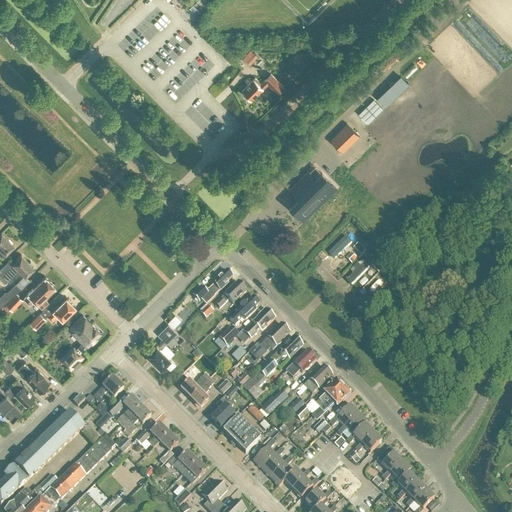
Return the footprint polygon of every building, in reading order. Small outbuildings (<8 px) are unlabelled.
[(244,58),(251,64),(257,55),(250,50),(244,58)] [(255,77),(241,90),(251,100),(268,83),(277,92),(283,86),(270,73),(260,83),(255,77)] [(351,98),(358,91),(351,85),(345,91),(347,94),(344,97),(348,100),(351,97),(351,98)] [(342,152),(359,135),(347,122),(330,139),(342,152)] [(349,168),(365,153),(359,147),(344,163),(349,168)] [(345,167),(331,153),(326,158),(340,173),(345,167)] [(307,190),(297,199),(306,208),(311,203),(316,208),(338,187),(332,180),(339,173),(330,164),(323,171),(314,163),(297,180),(307,190)] [(2,231),(0,233),(0,257),(15,244),(2,231)] [(329,261),(336,268),(353,250),(352,249),(355,246),(348,240),(329,261)] [(363,258),(367,254),(359,246),(355,250),(363,258)] [(0,267),(0,274),(7,282),(20,269),(26,275),(35,266),(34,265),(35,264),(31,261),(30,262),(22,254),(14,262),(14,263),(9,258),(0,267)] [(353,266),(358,261),(352,255),(347,260),(353,266)] [(371,268),(363,260),(350,273),(353,276),(347,282),(352,287),(369,271),(373,276),(376,273),(371,268)] [(380,275),(384,271),(376,263),(372,268),(380,275)] [(227,275),(226,274),(220,281),(217,281),(212,286),(215,288),(209,294),(206,294),(202,290),(193,298),(200,304),(201,303),(207,308),(216,299),(221,294),(221,295),(229,287),(228,285),(233,280),(232,279),(232,277),(229,275),(227,275)] [(45,296),(56,285),(46,275),(28,293),(29,294),(25,298),(30,303),(34,299),(42,307),(49,301),(45,296)] [(367,279),(361,284),(365,288),(371,282),(367,278),(367,279)] [(396,292),(401,288),(393,280),(389,284),(396,292)] [(21,288),(16,283),(8,291),(5,291),(0,295),(0,308),(5,303),(21,288)] [(385,288),(381,284),(371,293),(375,297),(377,295),(380,298),(385,293),(382,290),(385,288)] [(234,308),(247,295),(246,294),(246,292),(244,290),(242,290),(238,286),(217,308),(221,312),(230,303),(234,308)] [(389,291),(385,295),(391,301),(395,297),(389,291)] [(22,299),(16,294),(7,304),(13,310),(22,299)] [(496,316),(505,299),(496,294),(487,311),(496,316)] [(63,319),(76,306),(67,297),(60,304),(59,303),(47,314),(53,320),(59,315),(63,319)] [(254,311),(258,307),(258,304),(255,301),(253,301),(252,301),(246,307),(244,306),(236,314),(237,316),(230,323),(236,328),(242,322),(245,324),(256,313),(254,311)] [(207,321),(214,314),(208,308),(201,316),(207,321)] [(271,321),(273,319),(272,318),(272,316),(270,314),(268,314),(265,311),(257,319),(258,319),(252,325),(243,334),(250,341),(259,332),(262,335),(273,323),(271,321)] [(36,328),(46,318),(40,312),(30,323),(36,328)] [(80,353),(101,332),(93,323),(92,323),(83,314),(70,327),(84,341),(76,349),(74,347),(62,359),(71,368),(83,356),(80,353)] [(170,324),(159,335),(163,339),(147,355),(157,364),(156,365),(160,369),(161,368),(162,369),(166,365),(171,370),(176,364),(161,349),(178,333),(170,324)] [(270,351),(272,353),(276,349),(277,348),(278,348),(280,346),(280,344),(290,336),(288,335),(289,333),(287,331),(285,331),(280,327),(267,340),(263,344),(270,351)] [(231,328),(219,340),(226,348),(239,336),(231,328)] [(9,340),(14,335),(8,330),(4,334),(9,340)] [(298,344),(293,340),(280,353),(281,354),(277,358),(276,357),(270,363),(243,390),(256,403),(264,395),(260,391),(268,383),(266,381),(278,370),(274,367),(280,361),(282,363),(287,359),(289,362),(302,349),(301,348),(301,346),(300,344),(298,344)] [(14,349),(22,357),(28,352),(19,343),(14,349)] [(260,361),(270,351),(263,344),(259,348),(257,346),(249,355),(257,364),(260,361)] [(246,355),(240,350),(231,358),(237,364),(246,355)] [(197,362),(202,357),(197,352),(192,357),(197,362)] [(308,369),(315,363),(311,359),(311,356),(309,355),(307,355),(306,354),(293,367),(287,373),(294,380),(300,373),(302,376),(305,373),(307,373),(308,371),(308,369)] [(4,358),(0,361),(0,364),(9,373),(14,368),(4,358)] [(43,389),(49,383),(43,376),(43,375),(36,368),(33,371),(24,362),(18,369),(39,390),(41,388),(43,389)] [(323,387),(331,379),(330,378),(330,376),(328,374),(326,374),(322,370),(309,383),(310,383),(304,388),(313,397),(318,391),(319,392),(320,391),(321,391),(323,389),(323,387)] [(233,381),(238,376),(233,371),(228,376),(233,381)] [(241,389),(250,381),(245,376),(236,384),(241,389)] [(205,387),(210,381),(206,377),(200,383),(205,387)] [(18,379),(6,391),(12,396),(15,393),(27,405),(36,396),(29,390),(30,389),(24,384),(23,385),(18,379)] [(115,400),(124,392),(113,380),(104,389),(104,390),(94,400),(96,401),(101,406),(102,407),(106,403),(103,400),(109,394),(115,400)] [(208,393),(215,386),(210,381),(205,387),(199,393),(191,401),(201,411),(209,403),(204,398),(209,394),(208,393)] [(181,391),(191,401),(199,393),(205,387),(200,383),(199,382),(194,388),(189,383),(181,391)] [(320,411),(343,388),(340,386),(339,383),(337,382),(336,382),(323,395),(325,397),(316,407),(320,411)] [(224,397),(232,389),(226,383),(218,392),(224,397)] [(0,387),(0,407),(13,419),(22,410),(0,387)] [(230,401),(238,393),(234,388),(225,397),(230,401)] [(337,408),(349,396),(349,395),(349,393),(346,392),(343,388),(320,411),(324,415),(327,412),(328,412),(334,406),(337,408)] [(78,410),(86,403),(81,397),(73,404),(78,410)] [(91,406),(96,401),(94,400),(92,397),(87,402),(91,406)] [(142,409),(137,404),(138,402),(134,398),(132,399),(124,407),(130,413),(124,418),(118,424),(123,429),(142,409)] [(221,412),(211,421),(221,431),(234,417),(229,412),(233,407),(225,399),(216,407),(221,412)] [(268,418),(279,407),(272,399),(261,411),(268,418)] [(295,415),(304,406),(299,400),(290,409),(295,415)] [(123,410),(118,405),(108,415),(113,420),(123,410)] [(107,413),(102,407),(101,406),(95,412),(101,419),(107,413)] [(344,430),(358,416),(350,407),(336,421),(335,421),(330,426),(333,429),(338,424),(343,429),(344,430)] [(264,419),(252,408),(247,413),(258,424),(264,419)] [(151,418),(142,409),(123,429),(126,432),(125,434),(130,439),(135,433),(132,430),(139,422),(143,426),(151,418)] [(304,409),(295,418),(300,423),(309,415),(304,409)] [(295,416),(290,411),(285,416),(290,420),(295,416)] [(80,434),(84,430),(70,415),(5,478),(0,483),(0,486),(0,487),(0,507),(1,509),(18,492),(19,492),(33,478),(34,479),(39,473),(40,473),(80,434)] [(353,438),(364,427),(367,424),(358,416),(344,430),(343,429),(338,434),(341,438),(347,432),(352,438),(353,438)] [(223,434),(246,456),(260,441),(259,441),(237,421),(238,420),(237,420),(223,434)] [(322,422),(313,430),(318,435),(327,427),(322,422)] [(154,451),(161,445),(169,436),(160,427),(151,436),(156,440),(150,447),(154,451)] [(330,430),(327,427),(322,433),(325,436),(330,430)] [(361,447),(373,435),(364,427),(353,438),(352,438),(347,443),(350,447),(356,441),(361,446),(361,447)] [(283,428),(278,432),(284,438),(288,433),(283,428)] [(141,449),(150,440),(145,435),(136,444),(141,449)] [(370,455),(382,444),(373,435),(361,447),(361,446),(355,452),(358,455),(364,449),(370,455)] [(170,454),(179,446),(169,436),(161,445),(170,455),(161,464),(164,468),(174,458),(170,454)] [(105,437),(101,441),(111,451),(115,447),(114,445),(105,437)] [(123,455),(132,446),(126,440),(120,445),(117,449),(123,455)] [(344,444),(341,440),(334,446),(338,450),(344,444)] [(112,452),(111,451),(101,441),(58,484),(50,492),(29,511),(50,511),(60,503),(60,502),(112,452)] [(277,458),(277,457),(271,452),(277,446),(274,443),(267,449),(268,450),(254,464),(263,472),(277,458)] [(385,483),(391,477),(402,465),(394,457),(396,456),(390,450),(377,462),(388,473),(382,480),(385,483)] [(282,452),(277,457),(277,458),(263,472),(271,481),(286,466),(285,466),(280,460),(285,455),(282,452)] [(174,469),(183,478),(197,464),(187,454),(182,460),(178,456),(168,466),(172,470),(174,469)] [(291,460),(285,466),(286,466),(271,481),(280,490),(285,484),(295,475),(294,474),(289,469),(294,463),(291,460)] [(312,468),(308,463),(299,471),(302,476),(312,468)] [(198,482),(207,473),(206,473),(197,464),(183,478),(193,487),(198,482)] [(411,474),(402,465),(391,477),(396,482),(391,487),(394,491),(398,487),(409,476),(411,474)] [(149,480),(155,474),(149,469),(143,475),(149,480)] [(297,472),(294,474),(295,475),(285,484),(294,492),(306,481),(307,482),(312,476),(309,473),(303,478),(297,472)] [(406,495),(417,484),(409,476),(398,487),(403,493),(397,498),(400,502),(406,496),(406,495)] [(29,511),(50,492),(58,484),(52,477),(31,498),(30,497),(31,496),(27,492),(26,493),(25,492),(13,504),(14,505),(7,511),(29,511)] [(378,490),(381,486),(375,480),(372,484),(378,490)] [(314,491),(320,485),(317,481),(311,487),(307,482),(306,481),(294,492),(303,501),(314,490),(314,491)] [(218,503),(227,494),(217,484),(203,498),(209,504),(204,509),(206,511),(218,511),(223,507),(218,503)] [(414,504),(425,492),(417,484),(406,495),(406,496),(411,501),(406,507),(409,510),(415,504),(414,504)] [(186,492),(174,504),(180,509),(191,497),(186,492)] [(433,503),(434,501),(425,492),(414,504),(415,504),(420,509),(417,511),(423,511),(426,509),(433,503)] [(306,505),(313,511),(315,511),(327,501),(327,502),(332,497),(329,494),(323,500),(317,494),(306,505)] [(101,511),(87,497),(70,511),(101,511)] [(330,504),(327,502),(327,501),(315,511),(326,511),(324,510),(330,504)] [(245,511),(236,503),(227,511),(223,507),(218,511),(245,511)] [(429,511),(433,511),(438,507),(433,503),(426,509),(429,511)]
